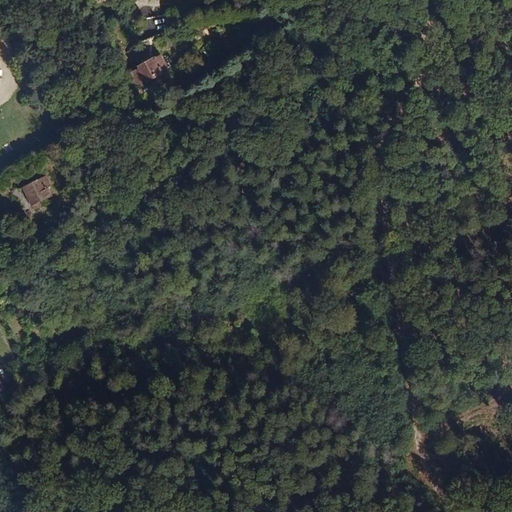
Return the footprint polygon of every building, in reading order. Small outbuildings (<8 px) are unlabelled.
[(140,35),(132,19),(118,20),(129,40),(140,35)] [(164,53),(158,57),(167,74),(173,71),(164,53)] [(140,67),(149,85),(167,74),(158,57),(140,67)] [(128,73),(136,92),(149,85),(140,67),(128,73)] [(53,92),(70,81),(62,68),(45,79),(53,92)] [(48,187),(51,185),(47,177),(25,190),(37,209),(46,204),(44,201),(53,196),(48,187)]
